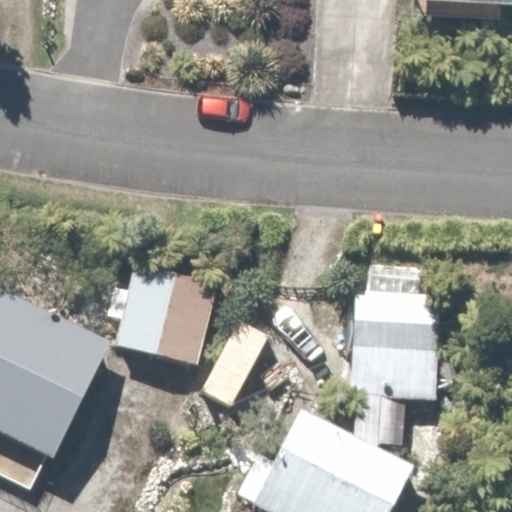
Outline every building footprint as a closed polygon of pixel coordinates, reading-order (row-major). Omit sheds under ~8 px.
[(511,0),(435,0),(435,14),(511,12),(511,0)] [(138,264),(117,347),(205,369),(226,286),(138,264)] [(0,435),(55,463),(115,341),(0,283),(0,435)] [(356,308),(359,387),(438,385),(436,305),(356,308)] [(388,511),(410,472),(309,420),(266,502),(284,511),(388,511)]
